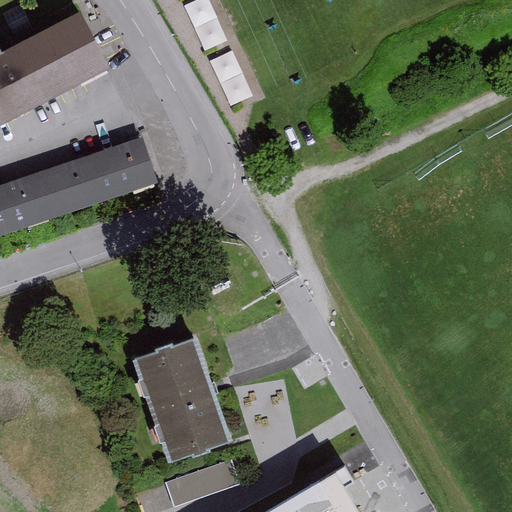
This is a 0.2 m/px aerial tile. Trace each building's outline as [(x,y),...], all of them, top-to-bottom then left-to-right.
[(209,48),(231,39),(214,0),(199,0),(190,4),(209,48)] [(78,26),(0,66),(0,128),(104,75),(78,26)] [(9,187),(24,232),(156,186),(141,142),(9,187)] [(0,240),(24,232),(9,187),(0,190),(0,240)] [(132,365),(167,468),(192,461),(192,464),(209,459),(208,456),(232,448),(195,344),(172,353),(171,350),(154,356),(155,358),(132,365)] [(239,485),(230,461),(166,485),(174,508),(239,485)]
